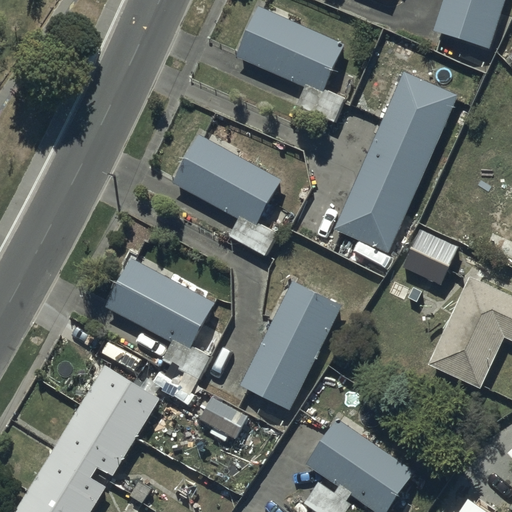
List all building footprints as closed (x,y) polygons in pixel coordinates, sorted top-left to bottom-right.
[(442,0),(434,25),(489,44),(503,0),(442,0)] [(259,2),(237,52),(305,83),(297,101),(334,118),(345,93),(324,84),(343,40),(259,2)] [(335,225),(388,249),(459,92),(406,68),(335,225)] [(199,130),(173,177),(239,212),(228,232),(265,252),(277,229),(258,218),(281,175),(199,130)] [(402,264),(440,282),(459,243),(421,225),(402,264)] [(133,254),(107,301),(174,338),(163,357),(198,375),(211,351),(191,341),(214,298),(133,254)] [(430,359),(480,383),(505,331),(511,334),(511,291),(472,272),(430,359)] [(293,276),(241,380),(289,403),(341,300),(293,276)] [(11,511),(86,511),(105,481),(90,472),(97,461),(113,471),(161,394),(106,360),(11,511)] [(200,415),(234,435),(247,413),(212,393),(200,415)] [(305,499),(324,511),(342,511),(352,499),(347,496),(352,490),(383,511),(414,465),(337,413),(306,460),(339,482),(335,488),(319,477),(305,499)] [(487,511),(467,498),(456,511),(487,511)]
